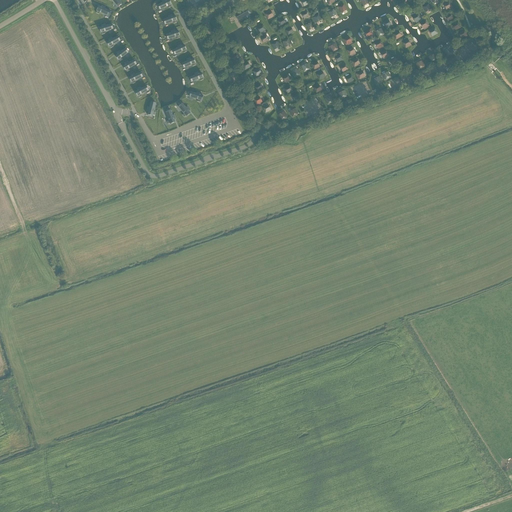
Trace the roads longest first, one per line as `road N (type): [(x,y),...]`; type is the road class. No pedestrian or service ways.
road 1 (residential): [(53,0),(150,176),(244,147),(261,128)]
road 2 (residential): [(476,48),(318,118),(261,128)]
road 3 (residential): [(261,128),(201,21),(239,0)]
